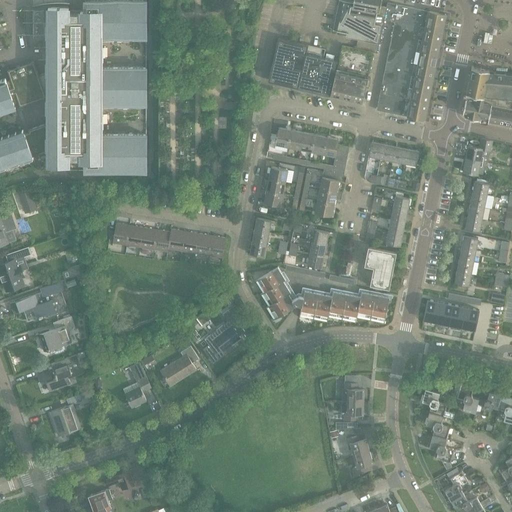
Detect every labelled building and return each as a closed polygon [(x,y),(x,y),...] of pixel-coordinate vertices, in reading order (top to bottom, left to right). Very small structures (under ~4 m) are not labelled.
[(23,158),(24,161),(33,158),(32,156),(48,151),(48,164),(68,164),(68,170),(146,170),(146,0),(84,0),(85,10),(69,10),(69,7),(48,7),(48,72),(39,75),(37,71),(6,81),(5,78),(0,80),(0,108),(18,102),(20,106),(46,97),(48,96),(48,123),(28,130),(29,132),(0,141),(0,169),(6,168),(5,164),(10,162),(11,166),(20,163),(18,159),(23,158)] [(356,48),(368,50),(374,52),(377,52),(384,19),(383,18),(386,6),(380,5),(380,0),(353,0),(353,2),(342,0),(338,0),(332,30),(347,33),(347,37),(358,39),(356,48)] [(386,2),(386,6),(383,18),(384,19),(394,21),(377,110),(424,119),(445,14),(386,2)] [(298,88),(298,87),(308,44),(278,37),(268,81),(298,88)] [(325,48),(308,44),(298,87),(329,95),(337,61),(323,57),(325,48)] [(371,78),(369,77),(374,52),(368,50),(356,48),(341,44),(331,91),(364,98),(367,83),(370,84),(371,78)] [(487,121),(488,121),(511,126),(511,74),(488,72),(489,70),(484,69),(471,66),(466,93),(465,98),(462,113),(465,114),(465,116),(464,116),(479,119),(480,119),(487,120),(487,121)] [(275,143),(287,146),(291,129),(279,127),(275,143)] [(302,131),(291,129),(287,146),(299,148),(302,131)] [(314,134),(302,131),(299,148),(311,150),(314,134)] [(311,150),(323,153),(326,136),(314,134),(311,150)] [(338,139),(326,136),(323,153),(335,155),(336,149),(337,143),(338,139)] [(467,144),(465,157),(480,160),(480,161),(488,162),(488,161),(490,149),(490,144),(490,140),(492,140),(492,139),(481,137),(479,146),(467,144)] [(368,155),(380,157),(383,143),(371,141),(368,155)] [(349,146),(337,143),(336,149),(348,152),(349,146)] [(383,143),(380,157),(392,160),(395,146),(383,143)] [(392,160),(404,162),(407,148),(395,146),(392,160)] [(416,165),(419,151),(407,148),(404,162),(416,165)] [(348,152),(336,149),(335,155),(346,158),(348,152)] [(334,161),(345,164),(346,158),(335,155),(334,161)] [(462,170),(478,173),(480,161),(480,160),(465,157),(462,170)] [(334,161),(333,166),(332,167),(344,170),(345,164),(334,161)] [(269,177),(285,181),(288,169),(271,165),(269,177)] [(332,167),(332,170),(331,173),(343,176),(344,170),(332,167)] [(383,177),(376,175),(375,183),(381,185),(387,186),(390,175),(383,173),(383,177)] [(320,188),(336,191),(338,179),(322,176),(320,188)] [(269,177),(266,189),(283,192),(285,181),(269,177)] [(475,180),(472,192),(486,195),(489,183),(475,180)] [(320,188),(317,200),(334,203),(336,191),(320,188)] [(23,208),(35,204),(29,189),(18,194),(23,208)] [(264,201),(280,204),(283,192),(266,189),(264,201)] [(470,204),(484,206),(486,195),(472,192),(470,204)] [(395,195),(393,207),(407,210),(409,197),(395,195)] [(374,197),(372,203),(380,204),(380,205),(387,206),(388,200),(374,197)] [(507,211),(511,212),(511,199),(509,199),(502,198),(502,200),(508,201),(507,211)] [(315,211),(331,215),(334,203),(317,200),(315,211)] [(379,211),(380,205),(380,204),(372,203),(371,209),(379,211)] [(470,204),(468,215),(481,218),(484,206),(470,204)] [(391,218),(405,221),(407,210),(393,207),(391,218)] [(500,218),(500,222),(511,224),(511,212),(507,211),(505,219),(500,218)] [(0,245),(7,243),(4,233),(16,229),(10,212),(0,215),(0,245)] [(465,227),(479,230),(481,218),(468,215),(465,227)] [(255,229),(268,231),(271,219),(257,217),(255,229)] [(369,220),(368,226),(376,228),(378,222),(375,221),(375,219),(370,218),(370,220),(369,220)] [(402,233),(405,221),(391,218),(388,230),(402,233)] [(112,242),(140,246),(143,226),(115,222),(112,242)] [(282,229),(290,230),(291,224),(284,222),(282,229)] [(500,222),(499,222),(498,225),(504,226),(504,229),(511,230),(511,227),(511,224),(500,222)] [(293,231),(301,232),(302,226),(294,224),(293,231)] [(143,226),(140,246),(167,251),(171,228),(170,231),(143,226)] [(367,233),(375,234),(376,228),(368,226),(367,233)] [(168,248),(195,252),(198,232),(171,228),(167,251),(168,248)] [(312,240),(326,243),(328,231),(314,228),(312,240)] [(255,229),(252,240),(266,243),(268,231),(255,229)] [(381,241),(400,245),(402,233),(388,230),(387,236),(382,235),(381,241)] [(195,252),(223,257),(226,237),(198,232),(195,252)] [(464,234),(461,246),(475,249),(478,237),(464,234)] [(250,252),(264,255),(266,243),(252,240),(250,252)] [(312,240),(309,252),(324,255),(326,243),(312,240)] [(371,284),(390,288),(397,251),(369,245),(365,265),(374,267),(371,284)] [(22,270),(21,270),(20,266),(17,267),(15,260),(24,257),(31,254),(29,246),(6,254),(8,261),(0,263),(0,271),(1,275),(0,275),(2,281),(3,281),(6,291),(24,285),(21,277),(24,276),(22,272),(22,270)] [(278,253),(286,254),(287,247),(279,246),(278,253)] [(459,258),(473,261),(475,249),(461,246),(459,258)] [(307,264),(321,267),(324,255),(309,252),(307,264)] [(507,256),(499,254),(498,261),(506,262),(507,256)] [(459,258),(457,270),(470,272),(473,261),(459,258)] [(324,277),(325,272),(306,268),(286,264),(285,269),(324,277)] [(356,322),(357,317),(384,323),(390,296),(362,290),(361,295),(333,290),(332,295),(305,289),(303,296),(298,295),(292,299),(288,293),(290,292),(283,280),(285,278),(277,266),(254,281),(261,293),(259,294),(266,306),(264,307),(272,320),(296,305),(296,304),(301,305),(299,316),(327,322),(328,317),(356,322)] [(454,282),(468,284),(470,272),(457,270),(454,282)] [(496,272),(495,277),(509,280),(510,275),(496,272)] [(353,284),(355,279),(330,274),(328,279),(353,284)] [(509,280),(495,277),(494,284),(508,287),(510,281),(509,280)] [(48,316),(66,310),(60,291),(77,285),(74,279),(66,282),(65,279),(39,288),(40,292),(9,302),(12,312),(31,306),(35,318),(47,314),(48,316)] [(492,292),(490,302),(503,304),(505,294),(492,292)] [(429,299),(425,317),(438,320),(442,301),(429,299)] [(442,301),(438,320),(450,322),(454,304),(442,301)] [(227,321),(204,339),(208,344),(216,354),(221,350),(223,354),(232,347),(231,345),(241,338),(239,335),(244,331),(234,318),(241,312),(235,304),(222,314),(227,321)] [(454,304),(450,322),(463,325),(467,306),(454,304)] [(467,306),(463,325),(476,327),(479,309),(467,306)] [(503,327),(506,307),(500,306),(497,326),(503,327)] [(38,334),(43,350),(48,348),(50,353),(52,354),(60,351),(61,349),(60,344),(70,341),(67,331),(75,328),(71,315),(57,320),(59,327),(38,334)] [(196,368),(192,362),(199,358),(191,345),(181,351),(183,355),(161,369),(170,384),(196,368)] [(218,376),(243,356),(234,346),(210,366),(218,376)] [(53,368),(38,373),(40,380),(45,378),(49,390),(69,382),(67,377),(81,372),(75,354),(51,362),(53,368)] [(140,384),(125,392),(132,406),(146,399),(142,391),(151,386),(146,376),(139,360),(130,364),(138,380),(140,384)] [(342,388),(341,400),(363,401),(363,388),(357,388),(357,382),(344,382),(344,388),(342,388)] [(457,382),(453,396),(457,397),(461,383),(457,382)] [(462,408),(475,412),(479,398),(474,396),(472,394),(474,387),(461,383),(457,397),(462,399),(464,401),(462,408)] [(429,403),(431,406),(429,411),(443,415),(447,403),(440,401),(438,398),(440,392),(426,388),(422,401),(429,403)] [(492,406),(498,408),(502,394),(489,391),(487,398),(485,399),(479,398),(475,412),(488,415),(490,408),(492,406)] [(59,434),(79,427),(71,403),(82,400),(79,394),(66,398),(68,404),(51,410),(59,434)] [(511,396),(502,394),(498,408),(504,409),(505,412),(503,419),(511,421),(511,396)] [(357,413),(362,414),(363,401),(341,400),(341,413),(344,413),(344,419),(357,419),(357,413)] [(434,429),(433,435),(447,438),(450,426),(443,424),(442,421),(443,415),(429,411),(425,424),(433,426),(434,429)] [(350,443),(353,454),(368,450),(365,437),(360,439),(358,434),(346,437),(348,444),(350,443)] [(446,447),(445,444),(447,438),(433,435),(429,447),(436,449),(438,452),(436,457),(450,461),(454,449),(446,447)] [(367,463),(372,461),(368,450),(353,454),(357,465),(354,466),(354,467),(353,467),(351,470),(353,477),(359,475),(358,472),(369,469),(367,463)] [(501,472),(508,483),(511,480),(511,455),(506,460),(508,465),(507,468),(501,472)] [(131,469),(136,485),(144,482),(139,466),(131,469)] [(134,484),(129,470),(106,478),(108,484),(120,480),(123,488),(134,484)] [(445,490),(452,501),(464,493),(461,488),(462,485),(468,481),(462,470),(450,477),(453,483),(452,486),(445,490)] [(486,482),(478,486),(482,492),(484,491),(484,492),(488,490),(488,489),(489,488),(486,482)] [(104,511),(103,509),(111,506),(109,499),(112,497),(109,487),(88,495),(93,506),(91,507),(90,510),(91,511),(104,511)] [(470,499),(467,498),(464,493),(452,501),(458,511),(465,508),(468,509),(469,511),(474,511),(483,507),(477,495),(470,499)] [(387,503),(375,508),(376,511),(396,511),(394,506),(389,508),(387,503)]
